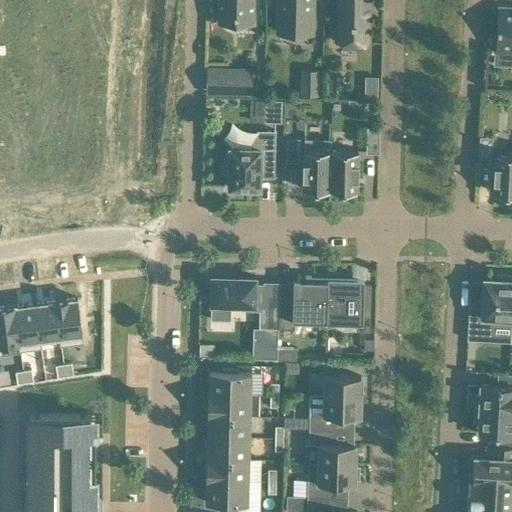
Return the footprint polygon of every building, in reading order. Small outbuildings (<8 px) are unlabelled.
[(63,0),(63,21),(99,23),(99,0),(63,0)] [(218,0),(219,14),(253,15),(253,0),(218,0)] [(278,0),(278,31),(311,32),(312,0),(278,0)] [(336,0),(336,41),(370,42),(371,0),(336,0)] [(496,50),(495,62),(511,63),(511,7),(499,6),(496,50)] [(5,10),(5,18),(17,19),(17,11),(5,10)] [(5,18),(4,26),(16,27),(17,19),(5,18)] [(63,21),(62,41),(98,42),(99,23),(63,21)] [(62,41),(62,60),(97,61),(98,42),(62,41)] [(3,49),(3,57),(15,57),(16,49),(3,49)] [(3,57),(2,64),(15,65),(15,57),(3,57)] [(62,60),(61,79),(97,80),(97,61),(62,60)] [(228,67),(228,77),(227,93),(251,93),(252,78),(252,68),(228,67)] [(2,76),(1,84),(14,84),(14,76),(2,76)] [(59,79),(58,103),(97,104),(98,81),(97,80),(61,79),(59,79)] [(318,94),(318,82),(302,81),(302,94),(318,94)] [(266,120),(280,120),(281,100),(267,100),(266,120)] [(52,120),(51,133),(59,133),(60,121),(52,120)] [(32,121),(24,122),(26,134),(33,133),(32,121)] [(60,121),(59,133),(67,133),(68,121),(60,121)] [(24,122),(16,123),(18,135),(26,134),(24,122)] [(7,124),(0,125),(0,131),(1,137),(9,136),(7,124)] [(367,126),(366,152),(379,152),(380,126),(367,126)] [(230,147),(230,159),(228,159),(227,160),(226,161),(224,162),(223,164),(222,165),(222,166),(222,167),(223,169),(224,171),(226,172),(227,173),(229,173),(229,186),(231,186),(233,189),(243,189),(246,187),(260,187),(260,175),(274,176),(276,129),(258,129),(250,136),(250,147),(230,147)] [(478,161),(491,161),(492,136),(480,135),(478,161)] [(327,188),(330,189),(331,148),(331,138),(305,137),(303,188),(314,188),(314,191),(327,191),(327,188)] [(298,145),(287,145),(287,160),(298,160),(298,145)] [(331,148),(330,189),(334,189),(334,191),(346,192),(346,189),(357,189),(358,149),(331,148)] [(511,151),(496,151),(494,192),(504,192),(504,195),(511,195),(511,151)] [(82,156),(61,159),(64,194),(86,192),(82,156)] [(61,159),(44,161),(48,196),(64,194),(61,159)] [(44,161),(27,162),(31,198),(48,196),(44,161)] [(27,162),(10,164),(14,200),(31,198),(27,162)] [(10,164),(0,165),(0,201),(14,200),(10,164)] [(208,270),(207,284),(211,284),(211,294),(211,302),(211,318),(231,319),(231,307),(248,307),(248,303),(255,303),(256,275),(226,275),(226,271),(208,270)] [(511,326),(511,278),(511,279),(511,274),(496,274),(496,278),(485,277),(483,305),(469,304),(467,339),(483,339),(483,326),(511,327),(511,326)] [(294,319),(327,320),(328,276),(305,275),(305,279),(294,279),(294,284),(280,284),(278,327),(294,328),(294,319)] [(353,277),(328,276),(327,320),(356,321),(356,330),(370,330),(372,284),(363,284),(364,277),(353,277)] [(78,296),(55,299),(61,344),(84,342),(78,296)] [(55,299),(35,302),(41,347),(42,347),(41,338),(59,335),(60,345),(61,344),(55,299)] [(16,303),(15,303),(21,351),(22,351),(22,350),(41,347),(35,302),(16,305),(16,303)] [(278,327),(279,303),(259,302),(259,327),(253,327),(252,357),(278,358),(278,350),(278,327)] [(15,303),(0,305),(0,353),(21,351),(15,303)] [(364,337),(363,348),(374,349),(375,337),(364,337)] [(214,345),(200,345),(200,356),(214,356),(214,345)] [(278,358),(278,359),(286,359),(290,359),(290,350),(278,350),(278,358)] [(72,361),(64,363),(66,375),(74,373),(72,361)] [(286,372),(299,373),(299,361),(287,361),(286,372)] [(64,363),(56,364),(58,376),(66,375),(64,363)] [(209,370),(209,392),(251,393),(251,371),(238,370),(238,366),(223,366),(223,370),(209,370)] [(32,368),(24,369),(26,381),(34,380),(32,368)] [(24,369),(16,370),(18,383),(26,381),(24,369)] [(511,373),(505,373),(504,385),(481,383),(480,394),(476,394),(475,407),(511,409),(511,373)] [(325,374),(324,394),(361,395),(361,375),(325,374)] [(271,382),(270,394),(279,394),(279,382),(271,382)] [(209,392),(208,414),(250,415),(251,393),(209,392)] [(279,394),(270,394),(270,406),(278,406),(279,394)] [(360,415),(361,395),(324,394),(324,413),(310,412),(309,427),(335,428),(335,414),(360,415)] [(504,433),(503,445),(511,445),(511,409),(475,407),(474,420),(478,420),(478,431),(504,433)] [(90,511),(91,474),(96,474),(96,436),(91,436),(91,414),(30,414),(30,510),(36,510),(35,511),(90,511)] [(208,414),(208,435),(250,436),(250,415),(208,414)] [(284,425),(284,427),(293,427),(293,417),(284,416),(284,425)] [(276,425),(275,437),(283,437),(284,427),(284,425),(276,425)] [(319,442),(334,442),(335,428),(309,427),(309,443),(319,443),(319,442)] [(249,458),(250,436),(208,435),(207,457),(249,458)] [(283,437),(275,437),(275,449),(283,449),(283,437)] [(319,443),(319,462),(355,463),(355,443),(334,442),(319,442),(319,443)] [(511,445),(503,445),(486,444),(486,456),(474,455),(472,478),(471,478),(471,479),(511,481),(511,445)] [(207,457),(206,478),(248,480),(249,458),(207,457)] [(355,463),(319,462),(309,461),(308,495),(328,496),(329,482),(354,483),(355,479),(359,479),(360,466),(355,465),(355,463)] [(268,468),(268,480),(276,480),(277,468),(268,468)] [(248,480),(206,478),(206,501),(219,501),(219,505),(234,506),(234,502),(248,502),(248,480)] [(511,511),(511,481),(471,479),(468,511),(511,511)] [(276,480),(268,480),(268,492),(276,492),(276,480)] [(321,511),(357,511),(358,511),(328,510),(328,496),(308,495),(307,510),(321,511)]
